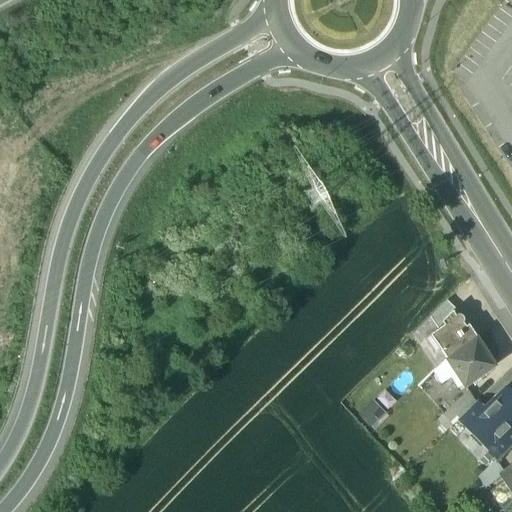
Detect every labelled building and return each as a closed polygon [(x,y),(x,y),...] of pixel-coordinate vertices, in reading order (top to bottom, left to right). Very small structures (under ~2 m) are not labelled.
[(447,300),(431,316),(440,329),(446,326),(443,321),(453,311),(456,309),(447,300)] [(456,316),(453,311),(443,321),(446,326),(440,329),(428,337),(437,351),(441,349),(448,360),(476,340),(477,339),(468,326),(466,327),(463,323),(464,321),(464,319),(464,318),(462,316),(460,315),(458,315),(456,316)] [(448,360),(447,360),(451,366),(465,387),(493,367),(476,340),(448,360)] [(446,360),(442,364),(445,368),(446,369),(451,366),(447,360),(446,360)] [(442,364),(437,369),(439,372),(445,368),(442,364)] [(484,411),(467,428),(489,451),(511,428),(511,397),(508,393),(503,393),(484,411)] [(466,394),(439,420),(448,429),(459,419),(475,404),(466,394)] [(475,404),(459,419),(467,428),(484,411),(476,403),(475,404)] [(392,414),(380,425),(403,449),(415,437),(392,414)] [(511,428),(489,451),(497,459),(511,444),(511,428)] [(495,462),(479,478),(486,488),(504,475),(495,462)]
